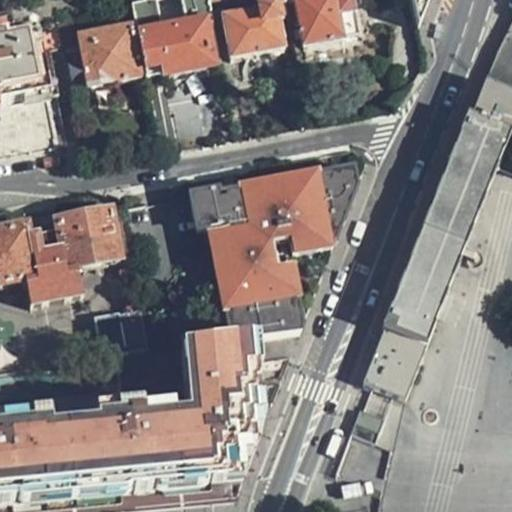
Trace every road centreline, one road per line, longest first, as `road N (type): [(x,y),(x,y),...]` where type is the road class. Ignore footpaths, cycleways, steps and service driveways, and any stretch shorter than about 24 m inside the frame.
road 1 (residential): [(0,185),(74,189),(383,136),(419,140)]
road 2 (tertiary): [(278,511),(419,140)]
road 3 (unknown): [(163,174),(178,283),(137,300),(24,321)]
road 4 (tertiary): [(419,140),(471,0)]
